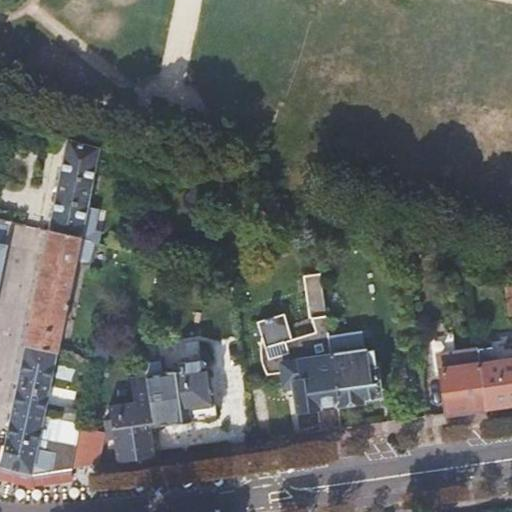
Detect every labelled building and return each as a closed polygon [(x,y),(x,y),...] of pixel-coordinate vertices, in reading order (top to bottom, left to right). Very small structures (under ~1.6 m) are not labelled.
[(83,229),(99,152),(69,143),(49,232),(81,239),(81,240),(106,247),(109,236),(83,229)] [(11,223),(0,220),(0,275),(11,224),(11,223)] [(81,239),(49,232),(49,233),(25,344),(58,352),(66,312),(71,313),(73,302),(68,301),(81,240),(81,239)] [(328,335),(320,274),(303,277),(309,320),(311,320),(313,335),(289,338),(285,311),(257,315),(261,332),(266,353),(260,354),(262,364),(266,373),(268,377),(284,374),(285,386),(293,385),(297,411),(319,408),(319,405),(336,403),(336,406),(338,405),(334,378),(331,357),(330,343),(328,335)] [(85,304),(81,321),(101,326),(105,308),(85,304)] [(333,349),(367,343),(365,328),(330,334),(333,349)] [(39,442),(58,352),(25,344),(21,362),(0,461),(0,467),(32,475),(71,470),(74,456),(45,451),(46,444),(39,442)] [(96,347),(94,360),(93,362),(106,365),(109,350),(96,347)] [(480,367),(486,410),(503,408),(511,406),(511,362),(493,365),(492,350),(478,351),(478,352),(480,367)] [(372,352),(331,357),(334,378),(338,405),(362,402),(361,399),(378,397),(372,352)] [(440,372),(445,416),(486,410),(480,367),(478,352),(439,357),(441,372),(440,372)] [(164,374),(145,377),(145,378),(152,418),(153,427),(171,424),(171,426),(192,423),(192,421),(215,418),(208,368),(206,368),(205,363),(201,360),(188,361),(184,367),(184,370),(164,372),(164,374)] [(152,418),(145,378),(130,380),(134,404),(109,408),(117,463),(158,457),(153,427),(152,418)] [(80,429),(74,456),(71,470),(96,466),(103,434),(80,429)]
